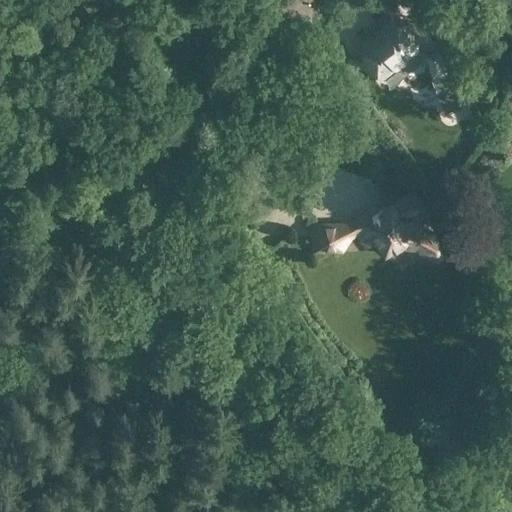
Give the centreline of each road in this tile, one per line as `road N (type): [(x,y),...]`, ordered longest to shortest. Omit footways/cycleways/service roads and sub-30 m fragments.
road 1 (unclassified): [(324,511),(143,287),(75,217)]
road 2 (unclassified): [(75,217),(290,0)]
